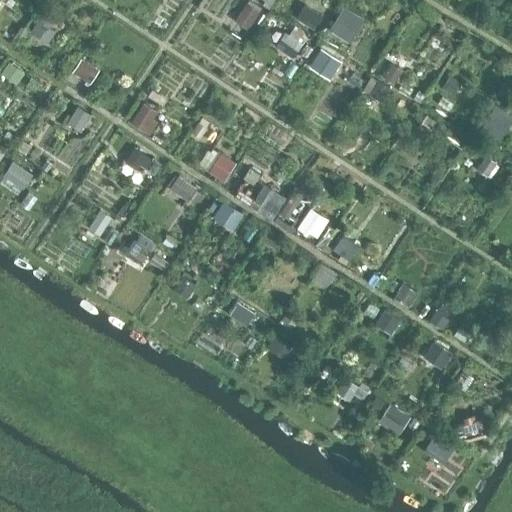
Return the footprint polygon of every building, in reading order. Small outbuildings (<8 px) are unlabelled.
[(247,1),(235,19),(249,29),(261,10),(247,1)] [(304,4),(296,17),(314,28),(322,15),(304,4)] [(344,5),(329,29),(350,42),(365,18),(344,5)] [(38,20),(31,31),(49,42),(56,31),(49,26),(54,19),(44,12),(39,20),(38,20)] [(295,25),(289,33),(296,38),(303,43),(305,39),(302,36),(305,32),(295,25)] [(285,31),(275,45),(293,57),(303,43),(296,38),(289,33),(285,31)] [(341,61),(321,48),(314,58),(335,71),(341,61)] [(388,56),(377,73),(394,84),(406,66),(394,59),(394,60),(388,56)] [(82,57),(73,71),(90,82),(99,68),(82,57)] [(454,93),(461,82),(450,75),(443,86),(454,93)] [(377,79),(369,93),(383,102),(392,87),(377,79)] [(419,91),(415,98),(421,102),(425,95),(419,91)] [(511,98),(498,91),(480,122),(501,134),(511,115),(511,98)] [(144,102),(131,122),(150,134),(158,121),(153,118),(158,111),(144,102)] [(84,127),(89,119),(92,114),(90,113),(90,112),(78,105),(69,118),(84,127)] [(422,122),(433,129),(439,134),(444,126),(427,114),(422,122)] [(201,138),(208,127),(198,121),(192,132),(201,138)] [(429,135),(433,129),(422,122),(421,121),(417,127),(429,135)] [(164,140),(169,132),(162,127),(157,135),(164,140)] [(26,154),(32,145),(23,139),(17,148),(26,154)] [(135,146),(125,161),(137,169),(143,166),(146,168),(153,158),(135,146)] [(220,152),(208,169),(224,180),(236,163),(220,152)] [(479,163),(491,171),(497,162),(486,154),(479,163)] [(13,159),(3,175),(23,188),(34,173),(13,159)] [(179,174),(170,187),(188,200),(197,187),(179,174)] [(271,188),(258,208),(272,218),(281,205),(277,202),(282,195),(271,188)] [(224,199),(213,216),(233,229),(244,213),(224,199)] [(310,209),(300,225),(317,236),(327,221),(310,209)] [(97,214),(88,227),(100,235),(109,221),(97,214)] [(274,246),(281,236),(269,228),(263,238),(274,246)] [(174,249),(179,240),(168,233),(163,241),(174,249)] [(340,239),(333,248),(342,255),(349,259),(359,245),(343,234),(340,239)] [(139,236),(135,243),(149,252),(153,245),(139,236)] [(135,243),(127,256),(142,266),(150,252),(149,252),(135,243)] [(155,252),(150,260),(165,270),(170,262),(155,252)] [(322,263),(313,276),(327,286),(336,272),(322,263)] [(183,275),(174,289),(188,298),(197,284),(183,275)] [(402,282),(394,296),(410,305),(418,292),(402,282)] [(237,300),(229,312),(247,325),(255,312),(237,300)] [(436,309),(429,319),(443,328),(450,318),(448,317),(451,312),(440,305),(437,309),(436,309)] [(384,309),(375,323),(391,333),(400,319),(384,309)] [(291,330),(299,318),(287,310),(279,322),(291,330)] [(497,325),(482,346),(496,355),(510,334),(497,325)] [(277,329),(266,346),(284,357),(295,341),(277,329)] [(449,357),(452,352),(434,340),(426,353),(444,364),(447,365),(451,359),(449,357)] [(370,387),(366,384),(361,381),(361,382),(359,384),(358,385),(356,384),(344,376),(335,391),(341,394),(350,400),(354,393),(363,398),(370,387)] [(376,395),(371,403),(379,408),(384,400),(376,395)] [(391,402),(380,420),(399,432),(411,415),(391,402)] [(484,414),(476,416),(475,414),(462,417),(462,420),(456,422),(461,442),(489,435),(484,414)] [(422,438),(427,430),(422,426),(417,435),(422,438)] [(454,447),(434,433),(424,450),(444,463),(454,447)]
